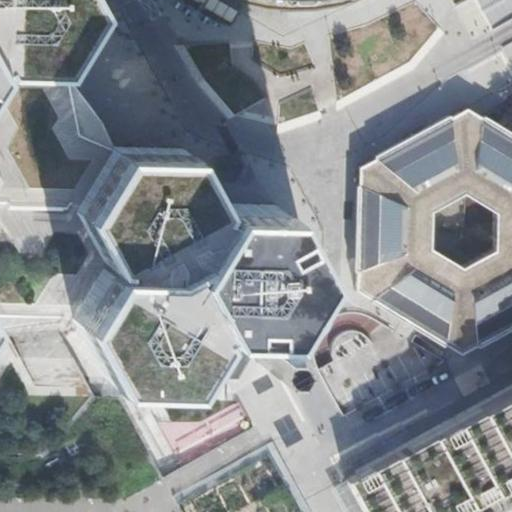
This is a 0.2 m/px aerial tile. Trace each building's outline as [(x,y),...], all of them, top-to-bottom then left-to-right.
[(0,0),(0,76),(68,80),(105,22),(93,0),(0,0)] [(0,324),(62,326),(99,266),(67,205),(104,147),(68,80),(0,76),(0,324)] [(356,241),(355,289),(458,352),(511,323),(511,138),(464,109),(410,138),(357,168),(356,241)] [(162,387),(199,330),(268,333),(304,275),(273,214),(204,211),(172,151),(104,147),(67,205),(99,266),(62,326),(94,384),(162,387)] [(345,479),(362,511),(449,511),(461,506),(485,493),(509,480),(511,478),(511,387),(508,390),(493,398),(470,411),(447,424),(427,434),(422,437),(385,457),(361,470),(345,479)]
